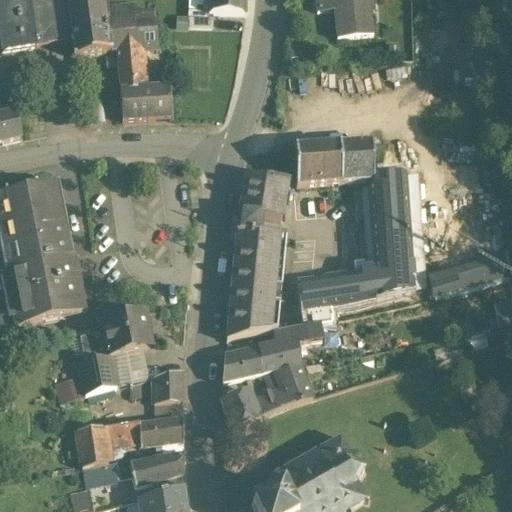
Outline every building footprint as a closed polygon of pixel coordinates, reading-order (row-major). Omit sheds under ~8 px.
[(29,0),(0,0),(0,50),(1,55),(2,55),(2,54),(35,50),(36,50),(36,48),(29,0)] [(66,0),(29,0),(36,48),(70,43),(73,42),(68,10),(66,0)] [(199,0),(188,0),(188,13),(199,14),(199,0)] [(244,0),(208,0),(208,18),(244,19),(244,0)] [(314,0),(317,17),(334,16),(336,44),(372,41),(368,0),(314,0)] [(106,4),(68,10),(73,42),(70,43),(73,60),(111,55),(111,54),(110,54),(107,23),(108,23),(106,9),(106,4)] [(118,8),(106,9),(108,23),(119,22),(118,8)] [(108,23),(107,23),(110,54),(111,54),(111,55),(115,55),(141,53),(157,52),(154,19),(119,22),(108,23)] [(213,20),(189,19),(189,30),(212,31),(213,20)] [(188,20),(176,20),(176,31),(187,31),(188,20)] [(141,53),(115,55),(116,66),(142,64),(141,53)] [(142,64),(116,66),(119,94),(144,92),(143,83),(142,64)] [(144,92),(119,94),(123,125),(155,123),(153,82),(143,83),(144,92)] [(16,114),(0,117),(0,143),(21,140),(16,114)] [(371,148),(294,152),(296,191),(367,186),(373,186),(373,185),(371,148)] [(286,239),(261,237),(262,222),(280,225),(287,186),(244,179),(238,218),(226,342),(277,334),(286,239)] [(0,193),(0,243),(5,270),(72,256),(57,183),(0,193)] [(404,183),(373,185),(373,186),(367,186),(376,294),(305,305),(308,330),(318,328),(343,324),(414,309),(404,183)] [(0,328),(59,317),(58,315),(83,310),(72,256),(5,270),(0,270),(0,328)] [(502,260),(429,280),(435,303),(509,283),(502,260)] [(144,315),(103,325),(109,356),(144,349),(141,333),(147,332),(144,315)] [(308,330),(291,332),(293,350),(297,350),(321,346),(318,328),(308,330)] [(271,350),(224,360),(222,385),(274,375),(299,371),(301,370),(297,350),(293,350),(272,355),(271,350)] [(109,360),(77,366),(85,396),(96,393),(116,389),(109,360)] [(281,393),(253,404),(248,393),(222,403),(221,405),(232,432),(290,409),(312,403),(299,371),(274,375),(281,393)] [(181,373),(130,386),(131,398),(154,394),(154,405),(182,403),(181,373)] [(122,411),(97,415),(99,428),(102,428),(123,424),(122,411)] [(183,420),(140,423),(139,440),(140,443),(140,446),(184,442),(183,420)] [(123,424),(102,428),(105,441),(123,438),(124,445),(140,443),(139,440),(140,423),(140,422),(123,424)] [(99,428),(76,432),(82,469),(84,468),(108,464),(105,441),(102,428),(99,428)] [(326,450),(317,455),(315,451),(312,453),(314,457),(304,462),(302,458),(299,459),(301,463),(290,468),(289,465),(286,466),(288,469),(277,476),(272,473),(270,476),(275,478),(280,490),(258,503),(261,511),(351,511),(363,504),(368,506),(368,503),(363,502),(355,488),(364,476),(357,462),(348,461),(340,445),(341,441),(338,440),(337,445),(329,449),(327,445),(324,447),(326,450)] [(138,463),(130,464),(129,460),(113,463),(116,477),(132,474),(135,486),(148,484),(180,475),(181,476),(182,476),(182,475),(183,475),(182,455),(157,459),(138,463)] [(108,464),(84,468),(88,482),(93,481),(116,477),(113,463),(108,464)] [(73,511),(81,511),(93,510),(94,511),(112,506),(110,495),(95,498),(93,481),(88,482),(69,485),(73,511)] [(187,511),(184,487),(138,498),(140,511),(187,511)] [(129,511),(140,511),(138,498),(128,501),(129,511)]
